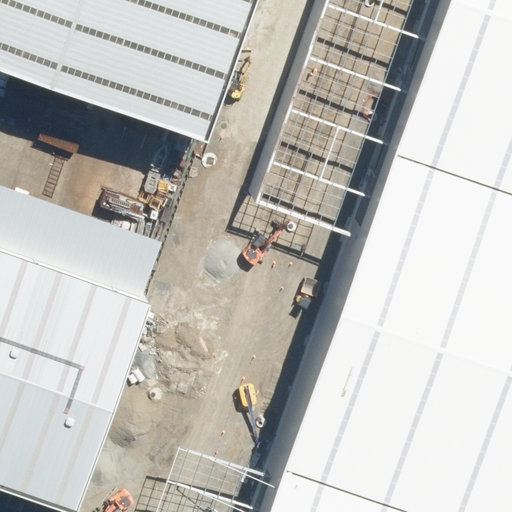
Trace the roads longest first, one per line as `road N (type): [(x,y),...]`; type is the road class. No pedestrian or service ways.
road 1 (unknown): [(498,77),(341,511)]
road 2 (unknown): [(252,511),(339,228)]
road 3 (unknown): [(348,154),(395,40)]
